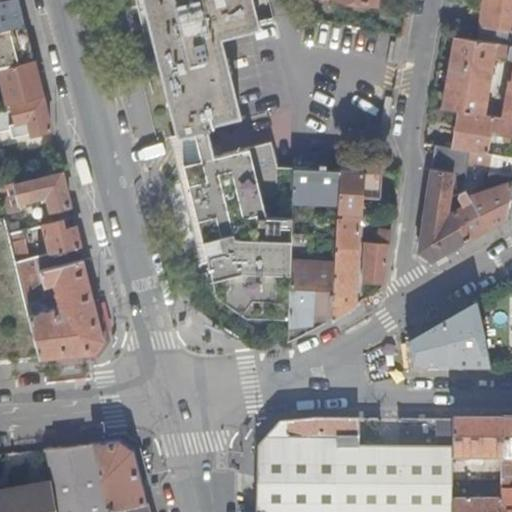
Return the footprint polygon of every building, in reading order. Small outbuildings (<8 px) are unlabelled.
[(0,0),(0,29),(2,29),(25,23),(20,0),(0,0)] [(206,122),(235,114),(240,113),(220,35),(259,26),(252,0),(142,0),(175,134),(179,133),(206,127),(207,126),(206,122)] [(511,0),(484,0),(477,40),(495,43),(511,45),(511,43),(511,0)] [(0,67),(34,59),(25,23),(2,29),(0,29),(0,67)] [(399,62),(404,35),(397,34),(393,61),(399,62)] [(477,40),(455,37),(443,108),(459,111),(484,115),(494,56),(495,43),(477,40)] [(511,45),(495,43),(494,56),(508,59),(511,45)] [(8,103),(43,94),(34,59),(0,67),(0,92),(4,91),(8,103)] [(503,118),(511,119),(511,81),(509,81),(503,118)] [(32,134),(52,129),(43,94),(8,103),(0,104),(0,123),(16,120),(17,122),(29,119),(32,134)] [(383,151),(393,98),(385,97),(381,124),(366,122),(361,148),(383,151)] [(459,111),(452,149),(487,155),(491,132),(492,126),(498,127),(497,133),(511,134),(511,119),(503,118),(484,115),(459,111)] [(236,118),(235,114),(206,122),(207,126),(236,118)] [(187,162),(183,163),(248,165),(276,167),(269,141),(216,154),(214,146),(211,146),(206,127),(179,133),(187,162)] [(511,187),(511,158),(487,155),(452,149),(435,146),(418,252),(432,261),(471,239),(506,218),(511,189),(511,187)] [(245,314),(251,315),(248,165),(183,163),(214,295),(245,314)] [(251,315),(288,316),(290,262),(291,233),(292,203),(293,167),(276,167),(248,165),(251,315)] [(340,169),(293,167),(292,203),(338,204),(340,169)] [(383,171),(363,170),(340,169),(338,204),(334,258),(334,264),(331,320),(355,306),(360,218),(365,218),(365,214),(360,213),(361,197),(381,198),(383,171)] [(51,210),(71,205),(62,171),(0,186),(0,192),(5,213),(24,208),(22,202),(48,196),(51,210)] [(0,362),(42,358),(31,314),(28,303),(18,262),(10,233),(8,223),(6,217),(0,218),(0,362)] [(52,254),(81,247),(76,226),(64,228),(62,219),(44,223),(52,254)] [(10,233),(22,230),(23,230),(21,221),(8,223),(10,233)] [(18,262),(29,259),(22,230),(10,233),(18,262)] [(383,285),(392,231),(378,231),(376,244),(364,243),(362,283),(383,285)] [(290,262),(334,264),(334,258),(309,258),(310,234),(291,233),(290,262)] [(31,314),(42,358),(95,352),(105,340),(81,247),(52,254),(29,259),(18,262),(28,303),(48,298),(45,285),(54,283),(58,294),(51,296),(52,300),(59,299),(61,306),(31,314)] [(290,342),(331,320),(334,264),(290,262),(288,316),(287,342),(290,342)] [(484,338),(477,303),(469,308),(479,370),(490,371),(484,338)] [(479,370),(469,308),(408,344),(412,370),(442,370),(479,370)] [(358,446),(358,421),(310,420),(278,424),(257,445),(255,511),(452,511),(452,501),(452,464),(378,463),(358,450),(358,446)] [(452,447),(451,421),(435,421),(435,446),(452,447)] [(501,461),(501,422),(451,421),(452,447),(452,448),(452,460),(465,460),(465,465),(482,465),(482,461),(501,461)] [(511,421),(501,422),(501,461),(501,487),(506,488),(511,480),(511,421)] [(120,442),(92,444),(106,511),(147,511),(131,449),(120,442)] [(106,511),(92,444),(46,449),(58,511),(106,511)] [(452,464),(452,460),(452,448),(358,446),(358,450),(378,463),(452,464)] [(10,467),(13,489),(26,486),(22,465),(10,467)] [(0,491),(0,511),(30,511),(26,486),(13,489),(0,491)] [(511,511),(511,492),(501,493),(501,501),(500,511),(511,511)] [(500,511),(501,501),(452,501),(452,511),(500,511)]
